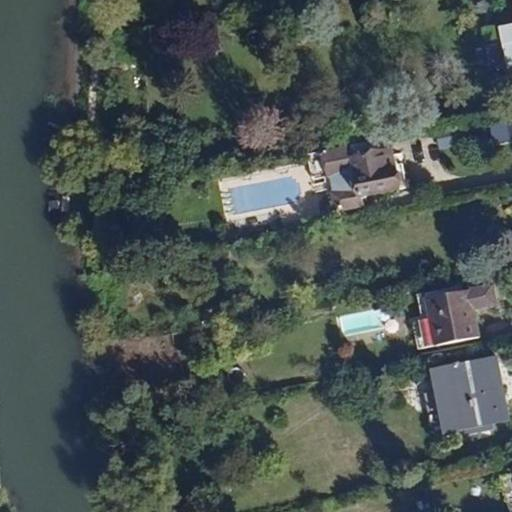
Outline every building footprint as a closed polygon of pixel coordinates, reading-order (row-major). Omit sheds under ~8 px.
[(489,126),(494,146),(511,142),(507,122),(489,126)] [(394,139),(322,153),(325,174),(342,172),(348,208),(377,202),(376,193),(420,183),(416,165),(399,169),(394,139)] [(496,287),(473,291),(477,309),(499,305),(496,287)] [(477,309),(473,291),(432,298),(440,345),(481,338),(477,309)] [(487,381),(484,362),(439,371),(442,389),(449,388),(453,412),(466,409),(471,436),(497,430),(492,405),(509,402),(504,377),(487,381)]
